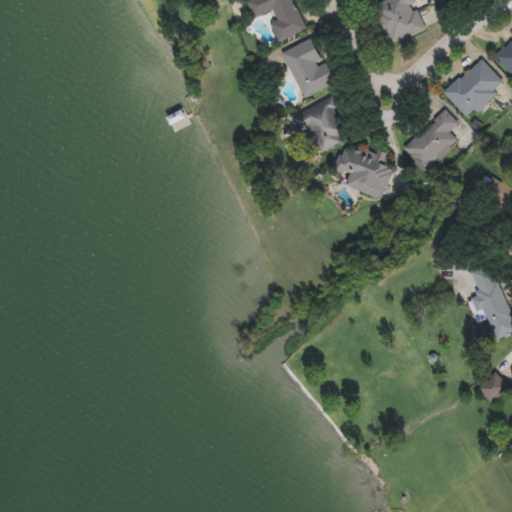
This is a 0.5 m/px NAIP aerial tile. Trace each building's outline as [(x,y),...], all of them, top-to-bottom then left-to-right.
[(292,0),(305,30),(278,42),(270,23),(276,21),(272,10),(254,18),(246,0),(292,0)] [(373,4),(383,0),(412,0),(425,29),(390,44),(373,4)] [(302,98),(282,51),(313,38),(333,85),(302,98)] [(511,76),(494,55),(511,39),(511,76)] [(464,118),(442,91),(482,59),(504,85),(464,118)] [(297,114),(332,97),(351,136),(316,153),(297,114)] [(424,173),(403,148),(446,111),(457,124),(448,132),(458,144),(424,173)] [(394,159),(380,199),(345,187),(349,176),(334,171),(344,142),(394,159)] [(489,263),(511,318),(511,333),(496,340),(468,272),(489,263)] [(508,393),(488,403),(479,386),(499,376),(508,393)]
